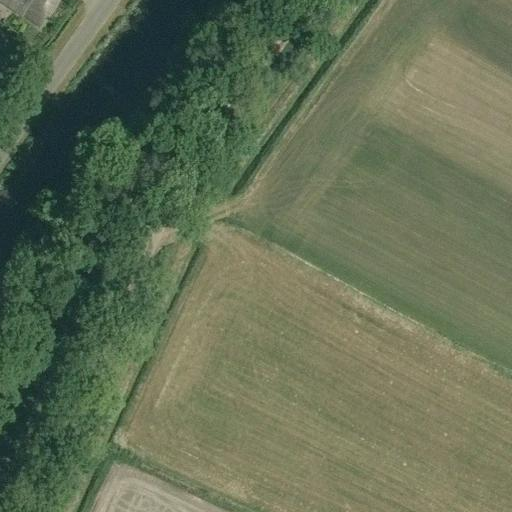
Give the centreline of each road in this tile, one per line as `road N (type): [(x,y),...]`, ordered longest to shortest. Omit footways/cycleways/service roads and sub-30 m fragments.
road 1 (track): [(315,0),(177,192),(39,511)]
road 2 (unclassified): [(0,151),(108,0)]
